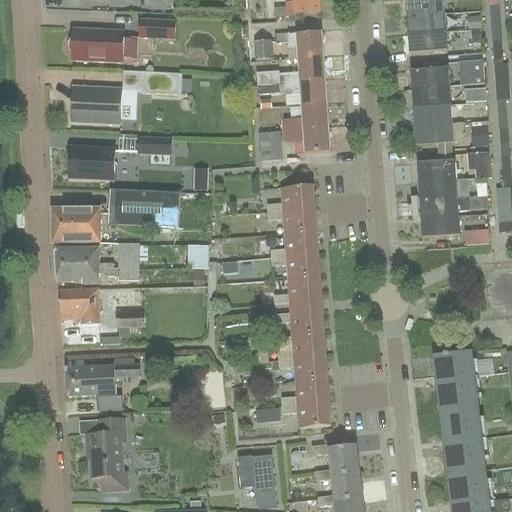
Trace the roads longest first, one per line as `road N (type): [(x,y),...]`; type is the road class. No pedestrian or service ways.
road 1 (residential): [(412,511),(368,0)]
road 2 (residential): [(53,511),(21,0)]
